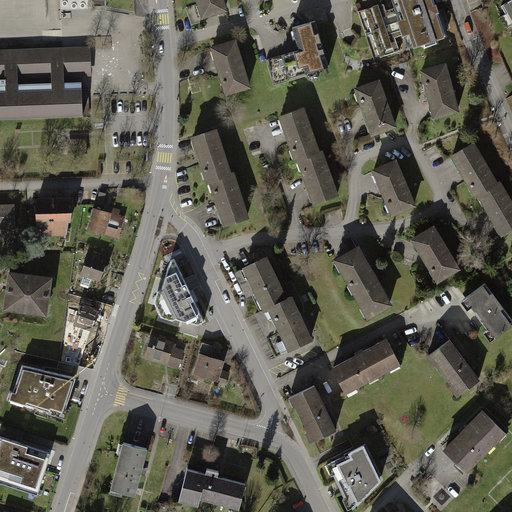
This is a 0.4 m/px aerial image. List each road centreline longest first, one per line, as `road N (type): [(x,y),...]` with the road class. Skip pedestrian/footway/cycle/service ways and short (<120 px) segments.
road 1 (residential): [(350,234),(403,229),(441,203),(420,150),(407,141),(360,158)]
road 2 (residential): [(271,436),(266,392),(198,252)]
road 3 (residential): [(100,391),(156,200)]
road 4 (residential): [(271,436),(100,391)]
road 5 (residential): [(164,43),(334,0)]
road 6 (residential): [(161,183),(0,186)]
road 7 (residential): [(198,252),(350,234)]
road 8 (residential): [(456,0),(511,138)]
road 9 (residential): [(161,183),(164,43)]
road 10 (residential): [(61,511),(100,391)]
